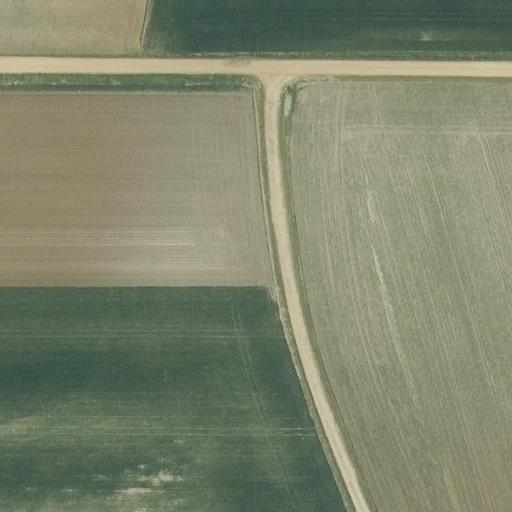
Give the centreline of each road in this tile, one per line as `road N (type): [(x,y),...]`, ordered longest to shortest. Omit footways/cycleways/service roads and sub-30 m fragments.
road 1 (track): [(0,71),(511,75)]
road 2 (unknown): [(356,511),(299,361),(251,73)]
